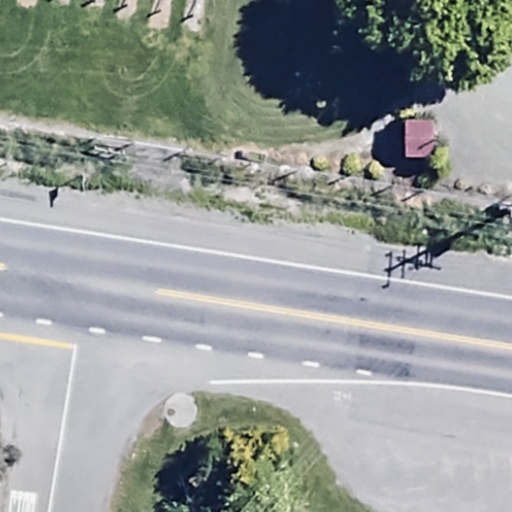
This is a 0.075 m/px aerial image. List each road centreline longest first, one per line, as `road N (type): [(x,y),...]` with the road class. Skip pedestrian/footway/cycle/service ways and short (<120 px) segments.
road 1 (trunk): [(511,359),(112,295)]
road 2 (unclassified): [(112,295),(68,511)]
